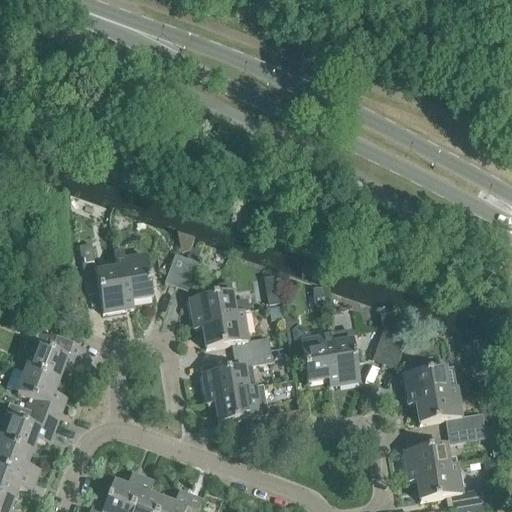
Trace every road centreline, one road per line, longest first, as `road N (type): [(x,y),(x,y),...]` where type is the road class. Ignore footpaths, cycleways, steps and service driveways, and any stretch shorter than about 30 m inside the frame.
road 1 (tertiary): [(511,213),(169,46),(52,0)]
road 2 (residential): [(320,511),(285,494),(101,439)]
